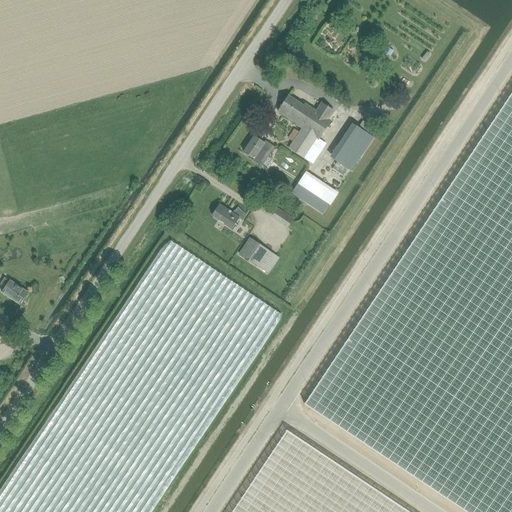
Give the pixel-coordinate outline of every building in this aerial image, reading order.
[(511,511),(511,93),(304,406),(462,511),(511,511)] [(288,96),(277,112),(302,128),(289,148),(313,164),(326,145),(318,140),(330,121),(328,120),(333,111),(321,103),(315,112),(304,104),(303,106),(288,96)] [(265,131),(275,116),(269,112),(259,127),(265,131)] [(354,125),(332,159),(349,170),(371,136),(354,125)] [(263,143),(258,139),(262,132),(258,130),(243,152),(253,159),(251,161),(261,167),(274,147),(265,141),(263,143)] [(330,199),(337,188),(303,168),(297,178),(330,199)] [(297,185),(291,193),(322,213),(327,205),(297,185)] [(288,228),(294,219),(272,204),(266,213),(288,228)] [(241,220),(245,214),(239,207),(232,213),(219,205),(212,215),(232,229),(239,218),(241,220)] [(249,238),(239,254),(268,274),(279,257),(249,238)] [(274,242),(272,248),(280,251),(282,245),(274,242)] [(20,305),(28,293),(9,281),(4,278),(0,284),(0,285),(4,288),(1,293),(20,305)] [(408,511),(287,432),(233,511),(408,511)]
